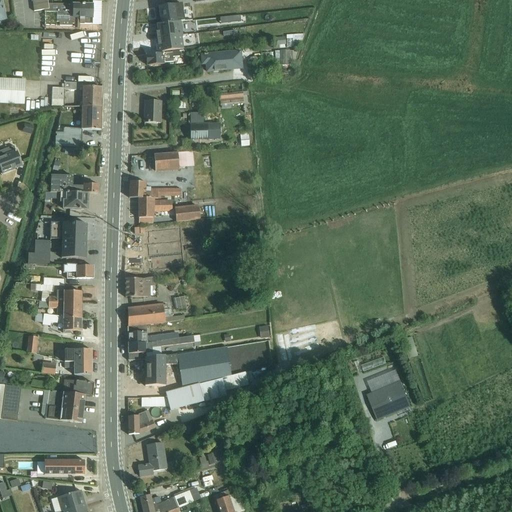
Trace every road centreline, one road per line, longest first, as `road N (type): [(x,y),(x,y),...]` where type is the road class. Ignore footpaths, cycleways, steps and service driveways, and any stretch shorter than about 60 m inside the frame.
road 1 (primary): [(123,0),(110,284),(110,446),(122,511)]
road 2 (track): [(511,455),(386,511)]
